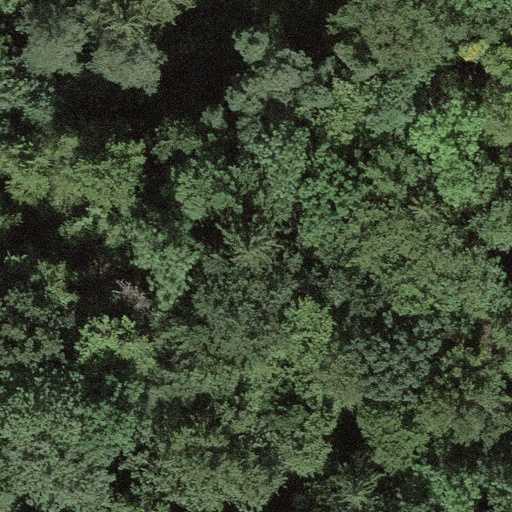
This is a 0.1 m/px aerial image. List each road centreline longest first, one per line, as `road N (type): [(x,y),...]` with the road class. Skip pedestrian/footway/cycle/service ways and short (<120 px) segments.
road 1 (track): [(426,0),(350,75),(155,186),(0,262)]
road 2 (track): [(450,0),(483,295),(511,372)]
